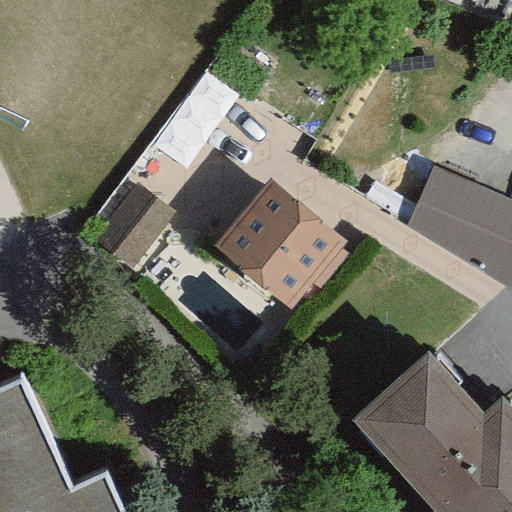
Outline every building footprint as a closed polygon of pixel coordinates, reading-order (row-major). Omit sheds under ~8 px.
[(511,206),(430,167),(400,230),(511,283),(511,206)] [(330,253),(248,185),(197,247),(279,315),(330,253)] [(169,218),(137,194),(93,251),(125,275),(169,218)] [(0,511),(146,511),(120,451),(84,467),(36,356),(0,371),(0,511)] [(481,428),(430,368),(366,422),(442,511),(511,511),(511,415),(505,408),(481,428)]
